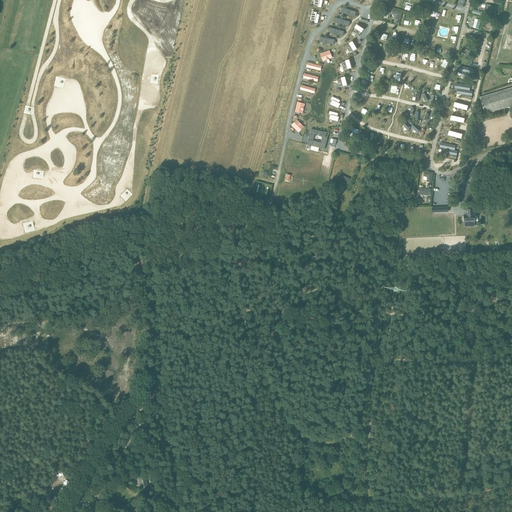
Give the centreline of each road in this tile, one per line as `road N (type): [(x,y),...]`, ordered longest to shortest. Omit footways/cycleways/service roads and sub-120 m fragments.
road 1 (track): [(198,0),(146,201),(148,265)]
road 2 (track): [(279,364),(260,381),(244,421),(240,451),(253,511)]
road 3 (track): [(511,359),(375,360)]
road 4 (track): [(115,436),(119,451),(147,457),(150,420),(131,416),(117,431)]
